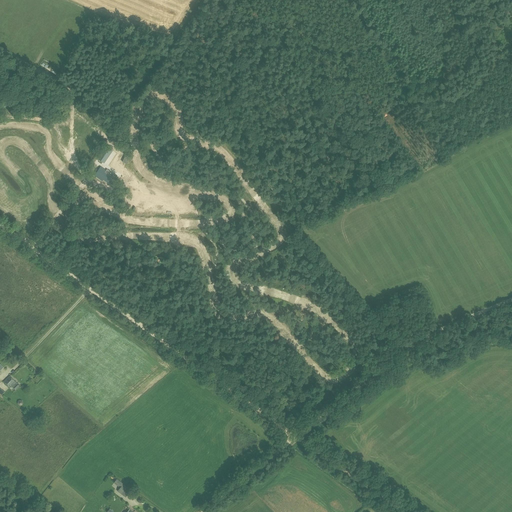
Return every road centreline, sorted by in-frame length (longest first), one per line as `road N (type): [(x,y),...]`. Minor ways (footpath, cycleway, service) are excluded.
road 1 (track): [(268,416),(0,223)]
road 2 (track): [(511,297),(428,334),(293,438)]
road 3 (track): [(401,511),(268,416)]
